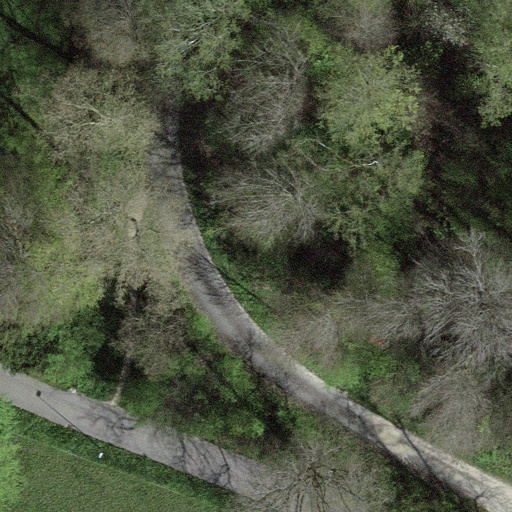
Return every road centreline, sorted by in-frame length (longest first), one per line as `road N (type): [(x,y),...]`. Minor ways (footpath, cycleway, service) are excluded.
road 1 (track): [(155,184),(279,379),(507,511)]
road 2 (residential): [(0,377),(308,511)]
road 3 (track): [(167,0),(155,184)]
road 4 (track): [(511,388),(328,408)]
